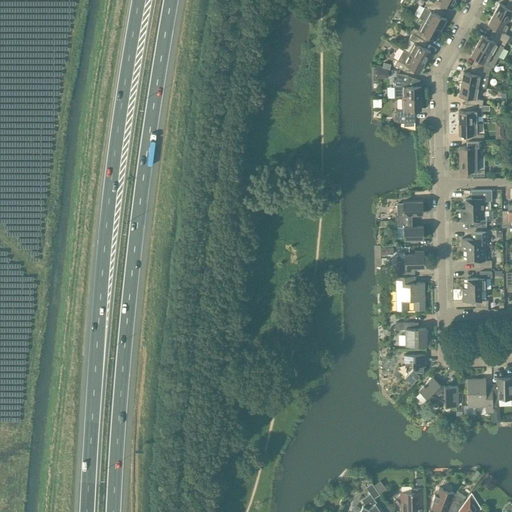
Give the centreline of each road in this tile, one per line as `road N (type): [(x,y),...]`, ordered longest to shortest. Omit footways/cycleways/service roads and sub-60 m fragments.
road 1 (motorway): [(114,511),(135,254),(172,0)]
road 2 (motorway): [(138,0),(103,252),(87,511)]
road 3 (residential): [(441,183),(437,73),(476,0)]
road 4 (residential): [(442,315),(441,183)]
